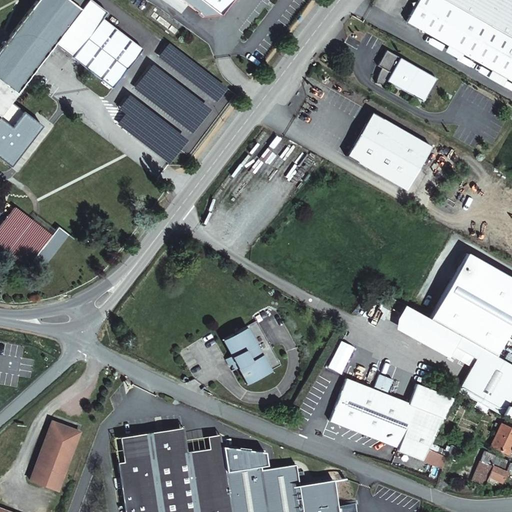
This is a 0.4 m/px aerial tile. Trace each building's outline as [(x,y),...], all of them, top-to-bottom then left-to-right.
[(0,118),(8,125),(21,107),(10,99),(53,43),(83,4),(86,0),(36,0),(0,48),(0,118)] [(192,0),(198,4),(200,0),(201,0),(221,15),(232,0),(192,0)] [(446,0),(419,0),(419,1),(421,8),(414,10),(407,22),(448,44),(463,53),(473,58),(491,25),(446,0)] [(511,0),(446,0),(491,25),(511,36),(511,0)] [(72,57),(102,19),(83,4),(53,43),(72,57)] [(142,48),(102,19),(72,57),(112,87),(142,48)] [(511,36),(491,25),(473,58),(493,69),(508,77),(511,79),(511,36)] [(460,59),(463,53),(448,44),(445,51),(460,59)] [(390,83),(385,80),(398,57),(385,49),(376,65),(381,67),(379,69),(378,71),(376,76),(375,79),(375,83),(389,84),(390,83)] [(435,77),(398,57),(385,80),(390,83),(422,101),(435,77)] [(508,77),(493,69),(488,77),(504,85),(508,77)] [(435,150),(375,117),(350,161),(410,195),(435,150)] [(29,222),(30,221),(12,207),(0,223),(0,245),(28,267),(50,236),(42,230),(41,232),(29,222)] [(42,230),(30,221),(29,222),(41,232),(42,230)] [(431,318),(459,334),(497,355),(511,327),(511,277),(468,252),(431,318)] [(431,318),(405,303),(395,321),(449,352),(452,345),(459,334),(431,318)] [(224,359),(228,366),(234,363),(237,368),(246,384),(280,364),(256,320),(221,340),(230,356),(224,359)] [(511,363),(497,355),(459,334),(452,345),(474,357),(471,364),(457,390),(503,415),(509,404),(511,398),(511,363)] [(474,357),(452,345),(449,352),(471,364),(474,357)] [(234,363),(228,366),(231,371),(237,368),(234,363)] [(416,383),(408,402),(344,377),(327,421),(396,448),(395,450),(420,460),(427,448),(430,449),(432,446),(444,417),(453,397),(416,383)] [(511,406),(509,404),(503,415),(511,419),(511,406)] [(54,490),(76,432),(48,421),(25,480),(54,490)] [(511,429),(501,425),(501,426),(499,428),(491,446),(507,454),(508,452),(511,454),(511,429)] [(182,429),(119,437),(123,460),(114,461),(122,511),(337,511),(332,477),(297,483),(294,462),(259,468),(257,451),(225,456),(221,431),(209,433),(211,445),(185,449),(182,429)] [(445,458),(430,449),(427,448),(420,460),(441,468),(445,458)] [(459,454),(450,449),(446,457),(455,462),(459,454)] [(484,452),(481,460),(492,465),(506,471),(510,462),(484,452)] [(480,462),(472,480),(484,484),(492,467),(480,462)] [(492,467),(484,484),(486,484),(499,489),(503,480),(511,483),(511,462),(510,462),(506,471),(492,465),(492,467)] [(496,498),(499,489),(486,484),(482,493),(496,498)]
